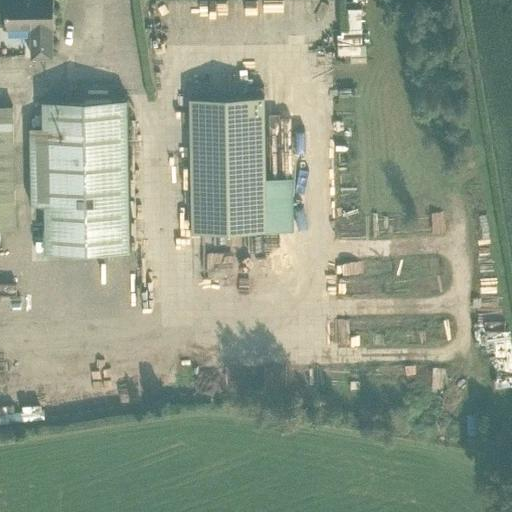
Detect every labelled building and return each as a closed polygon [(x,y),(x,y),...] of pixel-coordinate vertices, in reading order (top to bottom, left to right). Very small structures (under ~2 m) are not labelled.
[(52,27),(54,27),(53,0),(5,0),(6,28),(31,27),(31,57),(52,56),(52,27)] [(360,52),(359,26),(336,27),(337,53),(360,52)] [(188,96),(191,231),(294,228),(292,175),(266,176),(264,95),(188,96)] [(42,126),(28,126),(30,203),(43,203),(44,251),(130,249),(127,98),(41,99),(42,126)] [(0,227),(15,227),(12,105),(0,105),(0,227)] [(504,367),(494,369),(497,383),(511,380),(511,359),(503,361),(504,367)]
